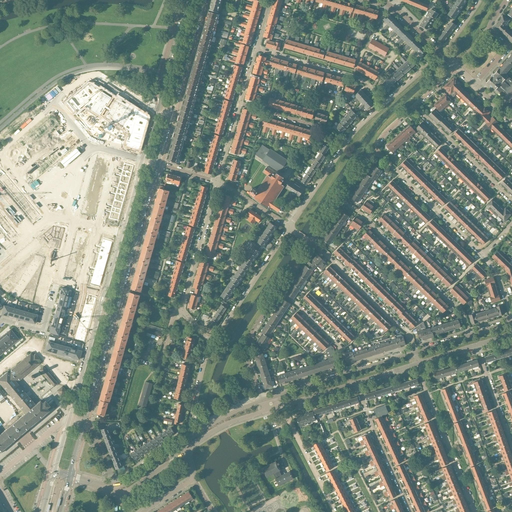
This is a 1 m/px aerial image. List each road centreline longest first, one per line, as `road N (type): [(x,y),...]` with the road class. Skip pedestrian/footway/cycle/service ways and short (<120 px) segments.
road 1 (tertiary): [(84,420),(157,164)]
road 2 (residential): [(470,336),(462,313),(337,197)]
road 3 (tertiary): [(122,233),(70,417)]
road 4 (residential): [(217,181),(182,307),(211,343)]
road 5 (tertiary): [(157,164),(202,0)]
road 6 (tertiary): [(188,0),(142,158)]
road 7 (residential): [(475,511),(418,363)]
road 8 (residential): [(311,242),(409,334),(415,352)]
road 9 (residential): [(373,150),(480,254)]
road 10 (residential): [(255,49),(359,79),(384,104)]
road 11 (residential): [(289,226),(211,343)]
road 12 (residential): [(356,383),(410,511)]
road 13 (residential): [(511,201),(414,108)]
